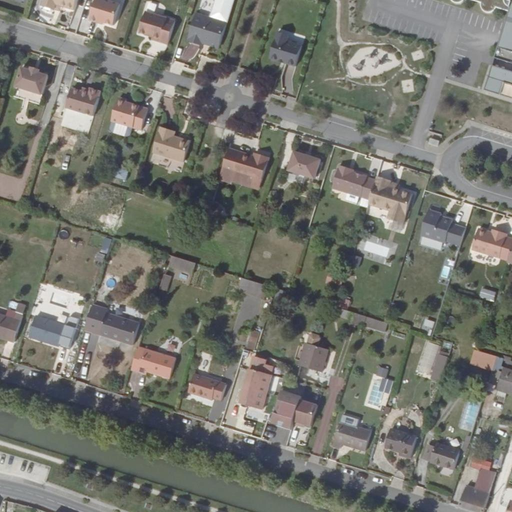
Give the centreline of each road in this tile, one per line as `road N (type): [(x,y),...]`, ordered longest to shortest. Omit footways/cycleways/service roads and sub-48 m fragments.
road 1 (residential): [(0,26),(455,165)]
road 2 (residential): [(446,511),(0,373)]
